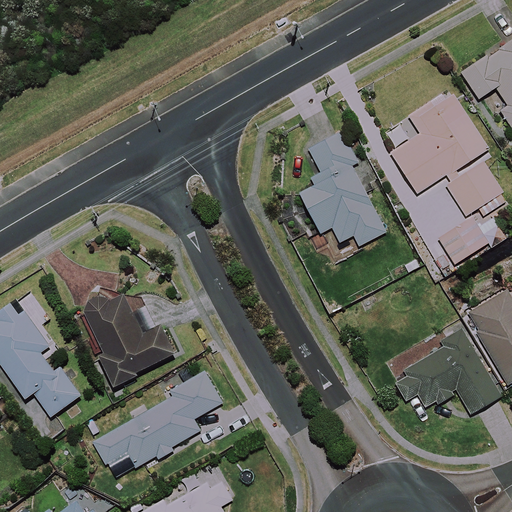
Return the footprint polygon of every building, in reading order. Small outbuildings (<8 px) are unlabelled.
[(511,43),(463,75),(480,100),(497,89),(508,106),(501,111),(511,128),(511,43)] [(418,194),(447,176),(452,184),(449,186),(467,216),(503,194),(480,156),(490,150),(456,94),(435,107),(432,102),(409,115),(421,135),(393,152),(418,194)] [(311,150),(323,174),(312,179),(316,187),(302,194),(322,235),(334,229),(341,243),(355,236),(361,247),(391,231),(369,187),(376,184),(359,150),(352,154),(342,135),(311,150)] [(489,246),(473,218),(440,238),(457,265),(489,246)] [(108,307),(103,299),(84,308),(106,353),(100,356),(115,386),(182,354),(168,325),(157,331),(138,292),(108,307)] [(511,296),(511,293),(471,315),(508,384),(511,381),(511,296)] [(55,348),(21,302),(0,317),(0,360),(27,399),(36,393),(52,417),(82,396),(62,368),(55,373),(43,356),(55,348)] [(442,345),(446,351),(408,374),(409,377),(397,384),(408,401),(419,394),(428,410),(458,392),(473,416),(503,398),(463,332),(442,345)] [(224,404),(207,372),(171,392),(175,398),(95,442),(107,465),(129,452),(138,469),(202,434),(195,421),(224,404)] [(235,500),(214,463),(183,480),(190,494),(168,506),(164,500),(142,511),(224,511),(222,508),(235,500)] [(91,511),(85,511),(78,502),(63,511),(51,511),(50,511),(95,511),(94,511),(91,511)]
